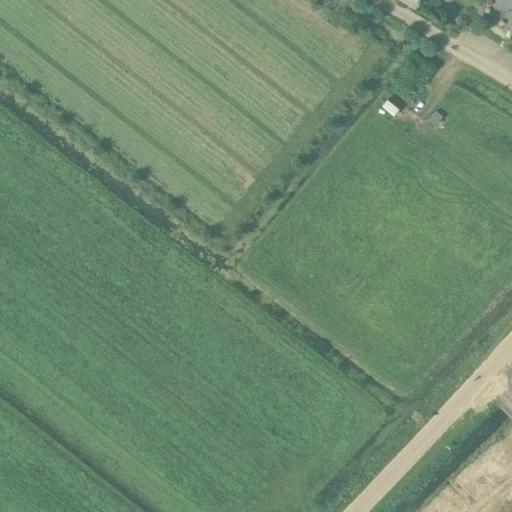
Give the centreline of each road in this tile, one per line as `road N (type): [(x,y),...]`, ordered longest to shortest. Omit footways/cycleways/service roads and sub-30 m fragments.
road 1 (unclassified): [(351,511),(511,344)]
road 2 (unclassified): [(511,90),(376,0)]
